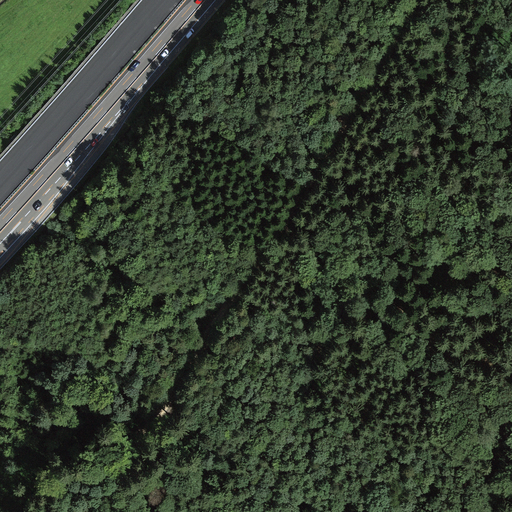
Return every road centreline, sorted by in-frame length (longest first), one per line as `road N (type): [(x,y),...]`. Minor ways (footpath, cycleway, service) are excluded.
road 1 (track): [(416,0),(92,511)]
road 2 (motorway): [(0,229),(203,0)]
road 3 (motorway): [(165,0),(0,187)]
